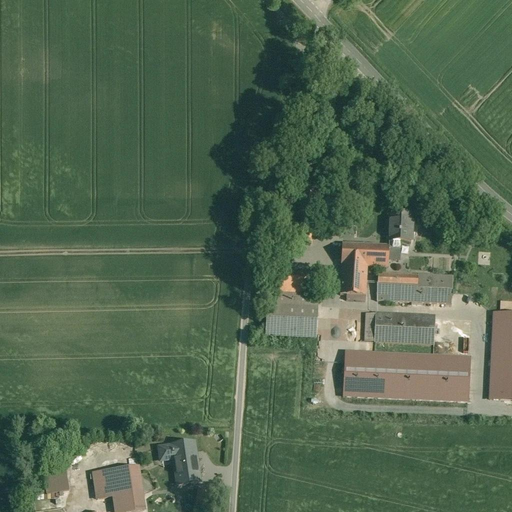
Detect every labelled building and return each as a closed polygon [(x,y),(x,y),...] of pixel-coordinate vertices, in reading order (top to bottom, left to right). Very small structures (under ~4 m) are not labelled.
[(310,165),(308,165),(306,167),(305,168),(303,169),(302,170),(301,172),(301,173),(300,175),(300,176),(300,178),(300,179),(300,181),(300,183),(300,184),(301,186),(302,187),(304,190),(305,191),(308,193),(310,194),(312,194),(315,195),(319,194),(321,193),(322,193),(324,192),(325,191),(327,189),(328,187),(329,185),(330,184),(330,182),(331,181),(331,179),(330,176),(330,175),(329,173),(328,171),(326,168),(325,167),(324,166),(322,165),(320,164),(317,164),(315,164),(312,164),(310,165)] [(346,184),(344,189),(343,189),(338,200),(350,206),(356,194),(351,192),(353,187),(346,184)] [(301,193),(290,191),(283,227),(293,229),(301,193)] [(320,197),(301,193),(293,229),(291,241),(311,245),(320,197)] [(412,217),(389,215),(389,225),(390,225),(389,247),(388,255),(399,256),(400,244),(411,244),(411,236),(410,236),(411,226),(412,226),(412,217)] [(475,236),(463,235),(463,243),(474,243),(475,236)] [(389,247),(343,244),(342,266),(368,268),(388,269),(388,255),(389,247)] [(368,268),(342,266),(340,296),(347,296),(366,297),(368,268)] [(320,275),(272,272),(270,292),(319,295),(320,275)] [(418,276),(378,274),(377,302),(417,304),(418,276)] [(453,278),(418,276),(417,304),(452,306),(453,278)] [(319,295),(270,292),(270,294),(268,294),(267,307),(318,309),(319,295)] [(318,309),(267,307),(266,338),(316,340),(318,309)] [(511,314),(492,314),(488,402),(511,403),(511,314)] [(376,315),(366,315),(364,342),(375,343),(376,315)] [(435,318),(376,315),(375,343),(433,346),(435,318)] [(470,358),(344,352),(342,399),(468,405),(470,358)] [(193,444),(173,447),(173,448),(160,450),(162,459),(174,458),(177,477),(198,474),(193,444)] [(66,467),(44,471),(47,495),(69,492),(66,467)] [(138,468),(93,475),(97,500),(90,501),(91,511),(154,511),(153,499),(152,492),(142,494),(138,468)] [(211,494),(199,492),(197,506),(209,508),(211,494)] [(154,511),(176,511),(174,496),(153,499),(154,511)]
